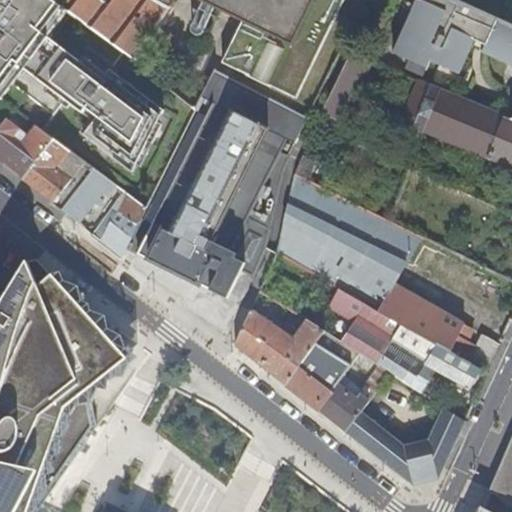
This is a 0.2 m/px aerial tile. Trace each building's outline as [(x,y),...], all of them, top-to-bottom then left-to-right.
[(0,0),(0,98),(5,102),(25,70),(94,120),(84,135),(134,172),(165,111),(91,57),(88,60),(72,49),(70,54),(46,39),(67,12),(51,0),(0,0)] [(100,0),(51,0),(67,12),(133,60),(169,10),(151,0),(107,0),(105,3),(100,0)] [(151,0),(169,10),(175,0),(194,0),(241,22),(222,66),(298,103),(346,0),(151,0)] [(511,27),(453,0),(405,0),(399,16),(408,20),(394,50),(428,65),(431,58),(460,71),(472,44),(511,62),(511,27)] [(351,53),(321,112),(344,123),(372,62),(351,53)] [(265,251),(284,167),(289,157),(280,152),(286,140),(295,145),(307,120),(215,72),(202,98),(205,100),(213,104),(153,224),(138,254),(228,300),(243,272),(253,277),(265,251)] [(511,166),(511,121),(500,116),(471,104),(419,82),(403,120),(511,166)] [(185,158),(213,104),(205,100),(200,109),(146,219),(153,224),(185,158)] [(2,125),(0,127),(0,162),(1,163),(22,180),(53,139),(35,126),(21,144),(13,138),(20,128),(19,127),(14,123),(21,115),(14,110),(2,125)] [(14,123),(19,127),(25,118),(21,115),(14,123)] [(53,139),(22,180),(61,211),(93,169),(53,139)] [(295,175),(308,182),(316,162),(302,156),(295,175)] [(93,169),(61,211),(64,213),(79,224),(105,191),(111,182),(93,169)] [(467,362),(476,346),(467,341),(472,330),(465,326),(463,324),(394,284),(421,237),(308,182),(295,175),(276,254),(339,289),(403,326),(467,362)] [(109,193),(115,185),(111,182),(105,191),(109,193)] [(93,235),(122,258),(146,208),(135,201),(123,192),(93,235)] [(0,511),(38,511),(97,427),(92,390),(95,387),(108,391),(108,378),(112,376),(124,376),(127,361),(129,359),(122,335),(107,329),(105,315),(90,310),(89,303),(81,300),(79,286),(63,281),(59,272),(50,273),(36,285),(25,259),(0,298),(0,511)] [(376,365),(403,326),(339,289),(329,307),(355,323),(341,343),(376,365)] [(235,346),(286,385),(311,351),(324,332),(307,322),(293,340),(251,311),(235,346)] [(468,388),(479,369),(467,362),(403,326),(376,365),(392,374),(431,398),(444,374),(468,388)] [(479,369),(487,374),(500,346),(481,338),(476,346),(467,362),(479,369)] [(308,403),(346,432),(362,411),(369,403),(365,399),(367,396),(366,394),(369,391),(364,388),(361,391),(344,377),(348,371),(344,369),(340,373),(311,351),(286,385),(308,403)] [(414,478),(422,483),(431,480),(435,473),(442,471),(466,421),(445,407),(430,439),(405,445),(362,411),(346,432),(407,480),(414,478)] [(511,441),(490,491),(511,503),(511,441)] [(146,501),(150,486),(134,481),(129,497),(146,501)]
